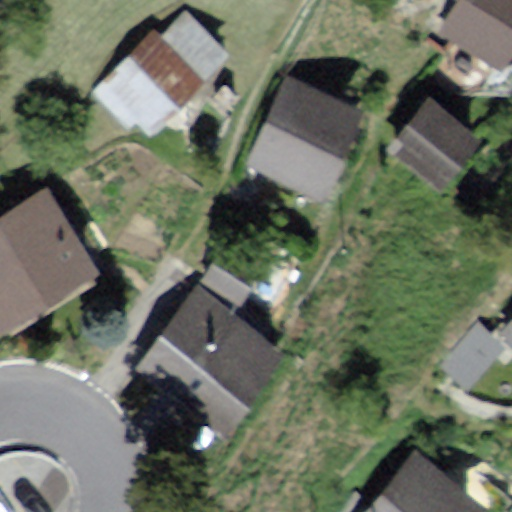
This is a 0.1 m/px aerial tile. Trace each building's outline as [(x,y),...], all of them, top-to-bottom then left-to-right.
[(511,31),(511,0),(449,0),(431,32),(492,67),(511,31)] [(201,81),(145,26),(90,82),(146,137),(201,81)] [(355,105),(278,75),(241,172),(318,201),(355,105)] [(473,138),(427,101),(395,141),(442,178),(473,138)] [(0,323),(89,267),(36,183),(0,205),(0,323)] [(272,338),(178,279),(128,358),(223,417),(272,338)] [(511,316),(499,332),(511,343),(511,316)] [(488,511),(494,505),(412,444),(361,511),(488,511)]
